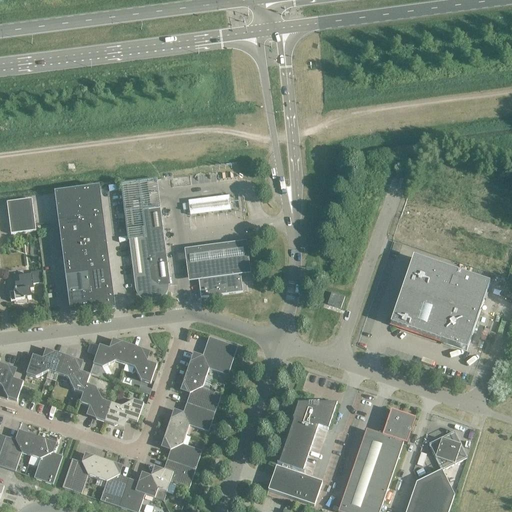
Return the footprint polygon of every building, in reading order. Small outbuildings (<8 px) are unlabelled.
[(160,209),(156,181),(122,185),(129,241),(135,288),(136,289),(136,290),(136,292),(137,292),(137,294),(138,295),(139,296),(140,297),(141,298),(143,299),(145,300),(146,301),(148,301),(150,302),(152,302),(153,302),(154,302),(156,302),(157,301),(159,301),(160,300),(161,300),(163,298),(164,297),(165,296),(166,294),(167,293),(168,291),(168,290),(169,288),(169,286),(170,286),(169,277),(161,209),(160,209)] [(102,217),(99,189),(77,191),(81,220),(102,217)] [(81,220),(77,191),(55,194),(59,223),(81,220)] [(189,203),(191,218),(231,213),(229,198),(189,203)] [(36,232),(32,200),(7,203),(11,235),(36,232)] [(105,236),(102,217),(81,220),(83,238),(105,236)] [(83,238),(81,220),(59,223),(61,241),(83,238)] [(107,254),(105,236),(83,238),(86,257),(107,254)] [(86,257),(83,238),(61,241),(63,260),(86,257)] [(246,242),(186,250),(189,281),(250,274),(246,242)] [(109,272),(107,254),(86,257),(88,275),(109,272)] [(88,275),(86,257),(63,260),(66,278),(88,275)] [(490,284),(413,258),(391,323),(393,326),(467,352),(490,284)] [(30,291),(34,291),(33,285),(42,284),(41,272),(31,273),(31,276),(19,278),(20,284),(15,285),(16,291),(15,291),(15,293),(10,293),(11,303),(14,302),(14,304),(24,304),(24,301),(24,300),(27,299),(27,301),(31,300),(30,291)] [(112,291),(109,272),(88,275),(90,294),(112,291)] [(90,294),(88,275),(66,278),(68,297),(90,294)] [(198,280),(201,298),(242,293),(240,275),(198,280)] [(114,309),(112,291),(90,294),(93,312),(114,309)] [(331,293),(327,305),(340,310),(345,298),(331,293)] [(93,312),(90,294),(68,297),(71,315),(93,312)] [(237,348),(209,339),(202,357),(209,370),(228,377),(237,348)] [(122,344),(109,350),(115,362),(125,366),(131,347),(122,344)] [(93,365),(94,366),(91,375),(109,382),(103,369),(115,362),(109,350),(99,346),(93,365)] [(141,350),(131,347),(125,366),(134,369),(147,363),(141,350)] [(55,354),(42,360),(49,372),(58,376),(65,357),(55,354)] [(36,379),(49,372),(42,360),(33,356),(26,375),(36,379)] [(74,360),(65,357),(58,376),(67,379),(80,373),(74,360)] [(209,370),(202,357),(190,364),(187,373),(205,380),(209,370)] [(157,366),(147,363),(134,369),(141,382),(150,385),(157,366)] [(7,367),(0,364),(0,385),(1,386),(14,380),(7,367)] [(90,376),(80,373),(67,379),(74,392),(83,395),(86,385),(87,386),(90,376)] [(205,380),(187,373),(183,383),(190,395),(202,389),(205,380)] [(23,383),(14,380),(1,386),(7,399),(17,402),(23,383)] [(83,395),(80,404),(89,408),(102,401),(96,389),(87,386),(86,385),(83,395)] [(24,387),(22,393),(28,396),(30,389),(24,387)] [(221,396),(202,389),(190,395),(186,405),(215,414),(221,396)] [(31,390),(29,396),(37,399),(39,392),(31,390)] [(112,405),(102,401),(89,408),(96,420),(105,423),(112,405)] [(134,402),(121,408),(127,420),(137,424),(144,405),(134,402)] [(304,473),(303,473),(318,427),(328,430),(337,405),(337,404),(297,404),(298,404),(293,418),(293,419),(294,419),(279,464),(277,464),(304,474),(304,473)] [(121,408),(112,405),(105,423),(115,427),(127,420),(121,408)] [(215,414),(186,405),(183,414),(189,427),(208,433),(215,414)] [(391,411),(382,437),(366,431),(338,511),(379,511),(403,444),(407,446),(410,436),(410,435),(411,435),(411,434),(412,433),(412,432),(412,431),(412,430),(411,430),(412,429),(416,420),(391,411)] [(189,427),(183,414),(170,420),(167,430),(186,436),(189,427)] [(186,436),(167,430),(164,439),(170,452),(183,446),(186,436)] [(429,445),(429,446),(441,471),(442,471),(467,459),(468,458),(467,458),(455,433),(429,445)] [(28,435),(15,441),(22,454),(31,457),(37,438),(28,435)] [(15,441),(6,438),(0,455),(0,467),(15,473),(22,454),(15,441)] [(47,442),(37,438),(31,457),(40,461),(53,454),(47,442)] [(202,452),(183,446),(170,452),(167,462),(195,471),(202,452)] [(63,458),(53,454),(40,461),(34,479),(53,486),(63,458)] [(94,458),(82,464),(88,477),(97,480),(104,461),(94,458)] [(82,464),(72,461),(62,489),(81,496),(88,477),(82,464)] [(113,464),(104,461),(97,480),(107,483),(119,477),(113,464)] [(195,471),(167,462),(164,471),(170,484),(189,490),(195,471)] [(313,507),(322,484),(275,468),(267,491),(313,507)] [(170,484),(164,471),(151,477),(158,491),(166,494),(170,484)] [(416,483),(411,497),(450,510),(455,496),(442,471),(441,471),(416,483)] [(423,472),(417,475),(419,481),(426,477),(423,472)] [(129,480),(119,477),(107,483),(100,502),(119,509),(129,480)] [(158,491),(151,477),(138,483),(145,496),(155,500),(158,491)] [(138,483),(129,480),(119,509),(129,511),(139,511),(145,496),(138,483)] [(411,497),(406,511),(449,511),(450,510),(411,497)]
